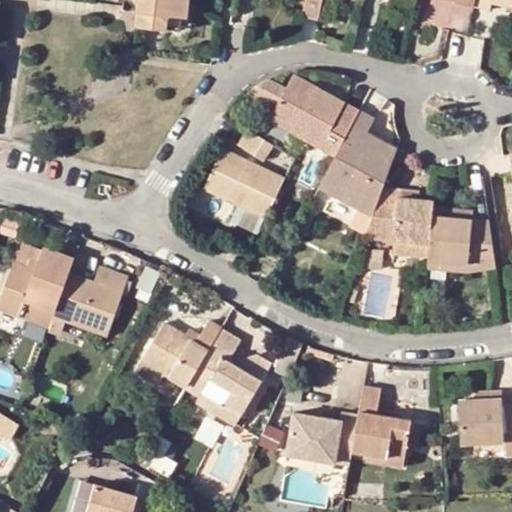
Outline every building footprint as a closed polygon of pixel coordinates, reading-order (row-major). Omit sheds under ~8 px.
[(136,0),(122,0),(121,8),(137,10),(138,1),(136,0)] [(136,0),(138,1),(137,10),(135,25),(164,28),(165,18),(169,14),(181,16),(188,16),(189,0),(136,0)] [(321,0),(304,0),(301,15),(318,18),(321,0)] [(491,10),(492,4),(492,0),(505,0),(511,1),(511,0),(475,0),(474,6),(491,10)] [(511,1),(505,0),(492,0),(492,4),(511,8),(511,1)] [(165,18),(164,28),(180,30),(181,16),(169,14),(165,18)] [(336,155),(359,111),(324,92),(320,99),(313,95),(317,87),(294,75),(270,118),(336,155)] [(324,92),(317,87),(313,95),(320,99),(324,92)] [(356,152),(368,130),(374,118),(359,111),(336,155),(319,187),(372,215),(382,187),(392,160),(371,150),(366,158),(356,152)] [(274,146),(248,128),(238,144),(264,160),(274,146)] [(397,146),(368,130),(356,152),(366,158),(371,150),(392,160),(397,146)] [(205,187),(265,217),(284,179),(223,149),(205,187)] [(394,241),(430,245),(433,214),(434,208),(435,199),(418,198),(398,196),(399,188),(382,187),(372,215),(364,237),(394,241)] [(419,190),(399,188),(398,196),(418,198),(419,190)] [(473,211),(434,208),(433,214),(473,218),(473,211)] [(496,267),(489,220),(473,218),(433,214),(430,245),(428,257),(428,260),(467,263),(467,272),(496,267)] [(430,245),(394,241),(393,253),(428,257),(430,245)] [(220,242),(215,251),(232,261),(238,252),(220,242)] [(3,299),(25,307),(30,293),(59,304),(68,279),(70,273),(76,258),(45,247),(37,268),(16,261),(3,299)] [(467,263),(428,260),(428,268),(467,272),(467,263)] [(101,267),(95,283),(123,293),(129,276),(101,267)] [(70,273),(68,279),(93,288),(95,283),(70,273)] [(107,333),(123,293),(95,283),(93,288),(68,279),(59,304),(55,314),(107,333)] [(30,293),(25,307),(54,317),(55,314),(59,304),(30,293)] [(187,386),(221,328),(208,321),(200,335),(196,342),(185,335),(163,323),(142,359),(187,386)] [(189,328),(185,335),(196,342),(200,335),(189,328)] [(240,415),(261,380),(249,373),(237,366),(241,360),(240,359),(232,355),(241,340),(221,328),(187,386),(186,388),(200,396),(197,402),(218,414),(224,405),(240,415)] [(249,373),(261,380),(270,364),(257,356),(240,359),(241,360),(253,367),(249,373)] [(253,367),(241,360),(237,366),(249,373),(253,367)] [(363,385),(358,413),(353,447),(353,449),(405,458),(411,418),(395,416),(378,412),(379,407),(382,387),(363,385)] [(477,391),(477,399),(502,398),(502,391),(477,391)] [(504,441),(503,407),(502,398),(477,399),(460,400),(462,443),(504,441)] [(378,412),(395,416),(396,410),(379,407),(378,412)] [(511,407),(503,407),(504,441),(504,458),(511,457),(511,407)] [(353,447),(358,413),(344,411),(343,420),(296,413),(291,445),(338,453),(339,445),(353,447)] [(0,437),(8,442),(14,430),(0,421),(0,437)] [(462,459),(504,458),(504,441),(462,443),(462,459)] [(339,445),(338,453),(352,454),(353,449),(353,447),(339,445)] [(352,454),(351,457),(404,465),(405,458),(353,449),(352,454)] [(133,511),(138,496),(96,483),(86,511),(133,511)]
